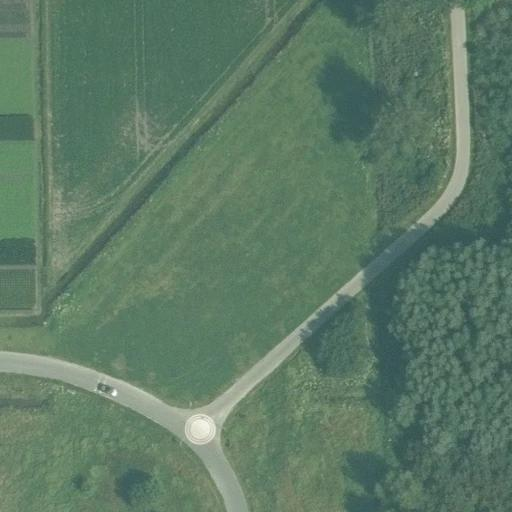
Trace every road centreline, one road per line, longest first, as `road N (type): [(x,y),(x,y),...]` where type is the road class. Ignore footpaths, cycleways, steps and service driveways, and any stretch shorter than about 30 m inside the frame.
road 1 (unclassified): [(192,437),(452,191),(461,156),(457,0)]
road 2 (unclassified): [(192,437),(117,390),(58,370),(0,364)]
